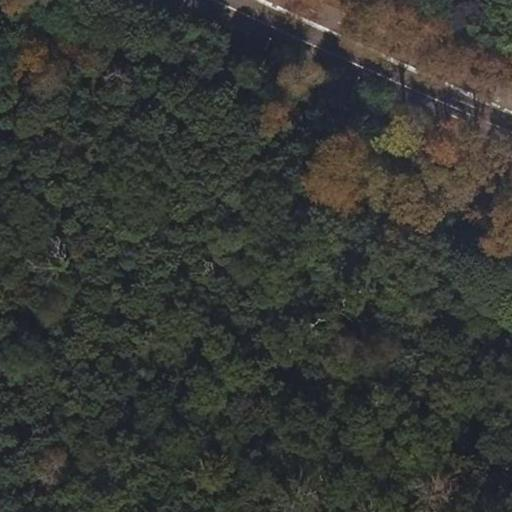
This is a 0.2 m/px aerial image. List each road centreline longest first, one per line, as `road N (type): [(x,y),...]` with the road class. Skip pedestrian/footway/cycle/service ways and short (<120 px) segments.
road 1 (primary): [(511,136),(202,0)]
road 2 (unknown): [(377,0),(511,60)]
